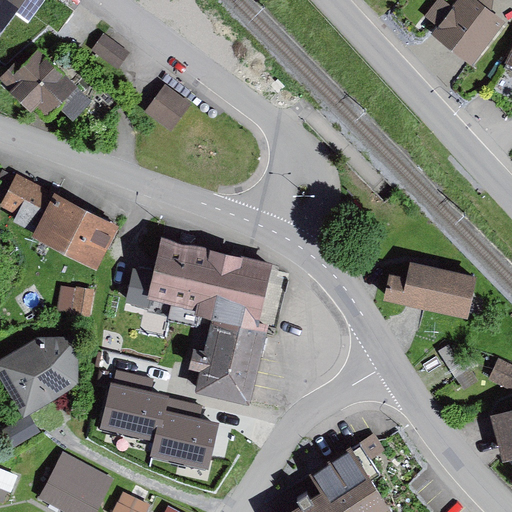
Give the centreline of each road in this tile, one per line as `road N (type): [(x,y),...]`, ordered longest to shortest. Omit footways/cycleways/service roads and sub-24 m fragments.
road 1 (residential): [(109,0),(247,102),(297,152),(298,199),(277,232)]
road 2 (tertiary): [(0,131),(277,232)]
road 3 (residential): [(392,363),(313,407),(283,439),(240,511)]
road 4 (tertiary): [(471,156),(326,0)]
road 5 (tertiary): [(392,363),(451,454),(507,511)]
road 6 (tertiary): [(277,232),(340,283),(392,363)]
